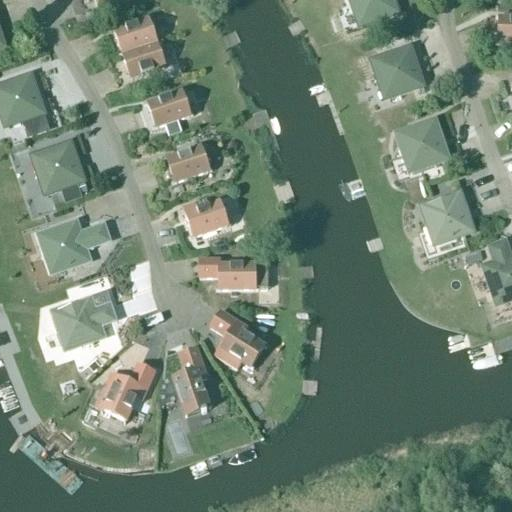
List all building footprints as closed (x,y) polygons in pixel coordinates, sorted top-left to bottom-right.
[(93,0),(98,13),(133,1),(132,0),(93,0)] [(398,16),(392,0),(348,0),(359,29),(398,16)] [(495,46),(511,46),(511,20),(495,20),(495,46)] [(157,46),(148,22),(113,34),(121,58),(157,46)] [(130,83),(165,70),(157,46),(121,58),(130,83)] [(371,63),(384,102),(423,89),(410,50),(371,63)] [(30,78),(0,87),(0,109),(2,109),(8,128),(23,123),(28,139),(47,132),(42,117),(43,117),(30,78)] [(194,111),(202,108),(196,86),(187,88),(194,111)] [(152,132),(193,118),(185,94),(144,108),(152,132)] [(434,123),(395,136),(409,175),(448,162),(434,123)] [(70,146),(31,159),(45,198),(63,191),(67,204),(81,199),(76,187),(84,184),(70,146)] [(171,187),(212,173),(204,149),(163,163),(171,187)] [(434,248),(473,235),(459,196),(421,209),(434,248)] [(190,241),(190,242),(231,228),(222,204),(196,212),(194,207),(183,211),(193,240),(190,241)] [(50,277),(89,264),(85,252),(108,244),(103,229),(80,237),(76,225),(37,238),(50,277)] [(495,265),(483,269),(496,308),(511,302),(511,259),(510,260),(505,245),(490,250),(495,265)] [(218,262),(197,262),(198,281),(215,281),(216,294),(258,293),(266,293),(266,267),(258,267),(218,268),(218,262)] [(90,302),(51,315),(65,354),(103,340),(99,328),(114,323),(109,308),(105,296),(90,302)] [(221,311),(210,328),(224,337),(216,350),(213,356),(236,370),(240,364),(253,373),(267,351),(240,334),(245,325),(221,311)] [(185,418),(210,410),(201,383),(206,381),(196,352),(179,358),(185,376),(173,380),(172,377),(171,378),(185,418)] [(121,425),(132,400),(145,405),(158,377),(140,369),(133,387),(115,379),(116,376),(115,375),(98,415),(121,425)]
